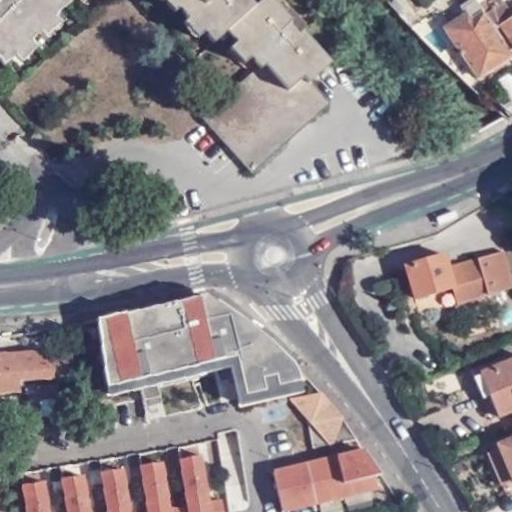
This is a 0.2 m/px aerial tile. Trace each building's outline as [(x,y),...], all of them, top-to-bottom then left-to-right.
[(16,0),(13,3),(10,0),(0,0),(0,63),(1,65),(38,32),(36,29),(68,0),(76,0),(79,3),(82,0),(16,0)] [(204,118),(250,171),(325,104),(307,84),(329,64),(301,33),(305,28),(295,17),(275,34),(272,31),(269,27),(282,14),(269,0),(261,0),(253,8),(246,0),(157,0),(159,2),(161,0),(167,0),(185,19),(188,17),(211,43),(224,32),(258,69),(204,118)] [(468,0),(459,6),(465,17),(467,16),(470,20),(482,12),(474,0),(468,0)] [(474,0),(482,12),(495,32),(500,27),(511,45),(511,17),(511,18),(503,5),(491,12),(482,0),(474,0)] [(275,34),(295,17),(289,9),(282,14),(269,27),(275,34)] [(478,79),(511,55),(495,32),(482,12),(470,20),(467,16),(465,17),(445,29),(478,79)] [(497,80),(511,100),(511,99),(511,72),(511,70),(497,80)] [(459,302),(511,284),(511,272),(504,248),(448,266),(443,254),(406,267),(415,298),(454,285),(459,302)] [(196,295),(94,319),(103,395),(137,387),(140,400),(156,396),(153,384),(212,370),(215,383),(232,379),(237,401),(264,394),(261,382),(274,379),(277,392),(300,386),(298,378),(295,372),(275,351),(264,342),(230,316),(196,295)] [(70,325),(68,325),(71,350),(48,352),(49,379),(75,376),(75,367),(70,325)] [(91,329),(73,332),(75,342),(93,339),(91,329)] [(49,379),(48,352),(0,355),(0,393),(15,393),(14,381),(49,379)] [(511,358),(478,373),(479,374),(497,417),(510,411),(511,416),(511,358)] [(478,373),(476,367),(471,370),(473,377),(479,374),(478,373)] [(232,379),(215,383),(220,405),(237,401),(232,379)] [(340,415),(321,392),(288,397),(306,418),(311,449),(330,445),(332,448),(333,444),(355,440),(340,415)] [(156,396),(140,400),(144,420),(161,416),(156,396)] [(511,440),(499,446),(500,448),(511,476),(511,440)] [(511,482),(511,476),(500,448),(488,452),(501,486),(511,482)] [(361,451),(270,472),(279,511),(373,490),(370,478),(376,476),(361,451)] [(201,456),(181,459),(188,507),(189,511),(223,511),(222,501),(208,503),(201,456)] [(161,462),(141,466),(148,511),(183,511),(183,507),(169,510),(161,462)] [(128,511),(122,469),(101,472),(107,511),(128,511)] [(88,511),(82,475),(62,478),(67,511),(88,511)] [(47,511),(42,481),(22,485),(26,511),(47,511)]
